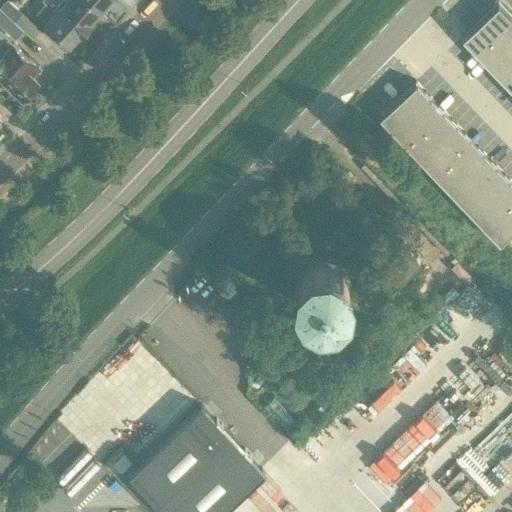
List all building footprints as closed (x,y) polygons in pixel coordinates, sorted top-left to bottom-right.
[(36,12),(45,21),(60,34),(57,38),(65,46),(69,42),(70,43),(84,27),(60,4),(56,0),(42,0),(45,2),(36,12)] [(88,0),(64,0),(60,4),(84,27),(89,21),(91,23),(101,12),(88,0)] [(88,0),(101,12),(112,0),(88,0)] [(511,15),(498,1),(462,36),(476,51),(511,16),(511,15)] [(23,30),(13,20),(0,6),(0,24),(15,38),(23,30)] [(21,12),(13,20),(23,30),(31,37),(39,29),(21,12)] [(511,16),(476,51),(489,65),(511,43),(511,16)] [(38,66),(13,42),(12,43),(0,30),(0,73),(21,95),(35,80),(31,76),(33,74),(31,73),(38,66)] [(511,43),(489,65),(503,79),(511,69),(511,43)] [(511,69),(503,79),(511,88),(511,69)] [(416,80),(379,115),(394,130),(430,95),(416,80)] [(430,95),(394,130),(407,144),(443,109),(430,95)] [(443,109),(407,144),(420,158),(457,123),(443,109)] [(457,123),(420,158),(433,172),(470,137),(457,123)] [(470,137),(433,172),(447,186),(483,151),(470,137)] [(483,151),(447,186),(460,199),(496,164),(483,151)] [(496,164),(460,199),(473,213),(509,178),(496,164)] [(511,180),(509,178),(473,213),(486,227),(511,202),(511,180)] [(511,202),(486,227),(500,241),(511,229),(511,202)] [(215,239),(231,254),(241,243),(225,228),(233,236),(223,246),(215,238),(215,239)] [(346,297),(361,314),(419,258),(402,240),(378,263),(376,261),(354,283),(350,279),(350,277),(349,274),(348,272),(347,270),(346,268),(345,266),(343,264),(341,262),(340,261),(338,259),(335,258),(333,257),(331,256),(329,256),(326,255),(324,255),(321,255),(319,255),(317,256),(314,256),(312,257),(310,258),(308,260),(306,261),(304,263),(302,264),(301,266),(300,268),(298,270),(297,272),(297,275),(296,277),(296,279),(295,282),(295,284),(296,287),(296,289),(297,291),(297,293),(298,296),(300,298),(301,300),(303,301),(304,303),(306,305),(308,306),(310,307),(312,308),(315,309),(317,310),(319,310),(322,310),(324,310),(327,310),(329,310),(331,309),(334,308),(336,307),(338,306),(340,305),(342,303),(343,301),(345,299),(346,297)] [(129,472),(160,506),(233,437),(202,404),(129,472)] [(160,506),(166,511),(219,511),(265,470),(233,437),(160,506)]
